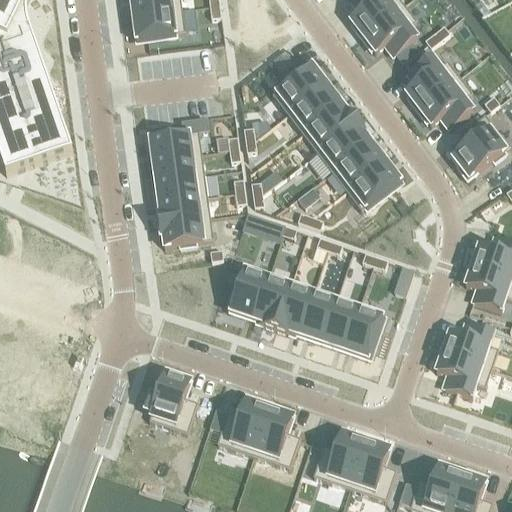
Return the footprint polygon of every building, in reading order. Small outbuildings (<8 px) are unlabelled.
[(0,0),(0,164),(6,182),(73,160),(29,34),(29,31),(28,28),(28,25),(27,22),(27,20),(27,17),(28,14),(28,11),(29,8),(30,5),(31,3),(32,0),(0,0)] [(180,0),(153,0),(131,3),(133,25),(183,18),(180,0)] [(348,0),(355,9),(366,0),(348,0)] [(360,21),(351,29),(354,32),(352,34),(361,46),(404,13),(394,0),(388,0),(384,3),(382,0),(366,0),(355,9),(352,11),(360,21)] [(219,1),(209,2),(210,14),(220,13),(219,1)] [(220,13),(210,14),(212,26),(221,25),(220,13)] [(404,13),(361,46),(371,59),(373,57),(375,61),(385,53),(393,64),(396,62),(412,49),(417,45),(409,35),(417,29),(404,13)] [(183,18),(133,25),(137,47),(186,40),(185,39),(198,37),(195,16),(183,18)] [(444,34),(435,41),(440,49),(450,42),(444,34)] [(435,41),(425,49),(431,56),(440,49),(435,41)] [(412,49),(396,62),(403,71),(419,59),(412,49)] [(431,56),(428,52),(420,58),(424,63),(432,57),(431,56)] [(295,69),(285,57),(273,67),(282,79),(295,69)] [(416,94),(406,101),(409,105),(407,106),(417,119),(460,85),(448,69),(440,75),(432,65),(408,83),(416,94)] [(276,99),(273,102),(288,122),(327,91),(312,72),(276,99)] [(460,85),(417,119),(426,131),(428,129),(431,133),(441,126),(449,136),(473,118),(465,107),(472,102),(460,85)] [(327,91),(288,122),(302,141),(342,111),(327,91)] [(494,104),(484,112),(490,119),(500,112),(494,104)] [(342,111),(302,141),(317,160),(358,128),(350,117),(348,118),(344,114),(342,111)] [(468,154),(453,165),(459,174),(457,175),(467,188),(493,168),(494,171),(506,162),(504,159),(510,155),(486,123),(460,143),(468,154)] [(183,141),(150,146),(153,168),(202,161),(199,140),(209,139),(207,125),(182,128),(183,141)] [(358,128),(317,160),(332,179),(371,149),(369,146),(365,141),(367,140),(358,128)] [(254,135),(244,136),(245,148),(255,147),(254,135)] [(225,144),(216,146),(218,159),(230,158),(228,146),(228,144),(225,144)] [(238,144),(228,146),(230,158),(239,156),(238,144)] [(255,147),(245,148),(247,160),(257,159),(255,147)] [(371,149),(332,179),(346,198),(386,168),(371,149)] [(239,156),(230,158),(231,170),(241,168),(239,156)] [(202,161),(153,168),(156,189),(205,183),(202,161)] [(386,168),(346,198),(362,218),(365,215),(401,188),(386,168)] [(205,183),(156,189),(159,211),(208,204),(205,183)] [(244,187),(234,189),(235,201),(245,199),(244,187)] [(261,190),(251,191),(253,203),(263,202),(261,190)] [(320,204),(313,194),(298,206),(305,216),(320,204)] [(245,199),(235,201),(237,212),(247,211),(245,199)] [(263,202),(253,203),(255,215),(264,214),(263,202)] [(160,220),(157,220),(159,233),(211,226),(208,204),(159,211),(160,220)] [(402,207),(396,211),(403,220),(408,216),(402,207)] [(242,238),(266,246),(272,229),(248,221),(242,238)] [(301,221),(298,230),(309,234),(312,224),(301,221)] [(312,224),(309,234),(320,238),(323,228),(312,224)] [(211,226),(159,233),(161,244),(163,244),(165,255),(180,253),(180,256),(197,253),(196,250),(214,248),(211,226)] [(274,230),(272,229),(266,246),(280,251),(283,243),(286,233),(274,230)] [(286,233),(283,243),(294,247),(297,237),(286,233)] [(320,245),(317,255),(328,258),(331,249),(320,245)] [(475,258),(470,273),(511,287),(511,251),(494,246),(490,258),(479,254),(477,259),(475,258)] [(331,249),(328,258),(340,262),(343,253),(331,249)] [(222,258),(210,259),(212,269),(224,267),(222,258)] [(365,261),(362,270),(374,274),(377,264),(365,261)] [(377,264),(374,274),(385,278),(388,268),(377,264)] [(233,311),(230,319),(254,327),(270,280),(246,272),(238,295),(236,294),(230,310),(233,311)] [(402,273),(398,286),(410,291),(415,277),(402,273)] [(511,287),(470,273),(465,288),(467,288),(466,293),(477,297),(473,309),(502,319),(506,307),(511,308),(511,287)] [(270,280),(254,327),(263,331),(262,333),(276,338),(293,288),(270,280)] [(293,288),(276,338),(289,342),(290,340),(299,343),(315,296),(293,288)] [(315,296),(299,343),(322,351),(338,304),(315,296)] [(338,304),(322,351),(345,358),(361,311),(338,304)] [(361,311),(345,358),(368,367),(371,358),(374,359),(380,343),(377,342),(384,320),(361,311)] [(446,344),(441,359),(492,377),(499,357),(490,354),(494,342),(465,332),(461,344),(449,341),(448,345),(446,344)] [(441,359),(436,374),(438,374),(436,379),(447,383),(443,395),(472,405),(476,393),(486,396),(492,377),(441,359)] [(151,401),(145,417),(152,420),(149,429),(187,442),(198,411),(185,407),(191,388),(181,385),(182,383),(167,377),(158,403),(151,401)] [(228,421),(217,452),(254,464),(271,413),(257,408),(257,410),(247,407),(241,425),(228,421)] [(271,413),(254,464),(290,476),(301,445),(288,441),(294,423),(284,420),(285,417),(271,413)] [(210,436),(221,440),(228,421),(216,417),(210,436)] [(324,453),(313,484),(350,497),(367,445),(354,441),(353,443),(343,439),(336,458),(324,453)] [(367,445),(350,497),(386,509),(397,478),(384,474),(390,456),(380,452),(381,450),(367,445)] [(420,486),(411,511),(451,511),(464,478),(450,473),(449,476),(439,472),(433,490),(420,486)] [(464,478),(451,511),(492,511),(493,511),(480,507),(487,488),(477,485),(477,483),(464,478)] [(399,510),(404,511),(411,511),(417,494),(406,490),(399,510)]
